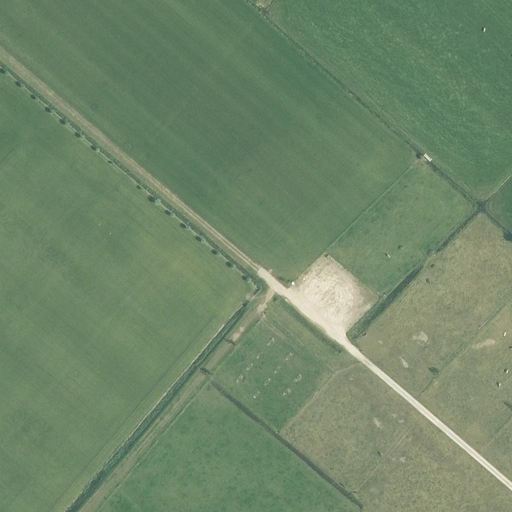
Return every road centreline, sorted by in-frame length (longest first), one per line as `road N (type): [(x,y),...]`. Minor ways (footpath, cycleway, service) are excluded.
road 1 (track): [(0,48),(271,283),(268,299),(87,511)]
road 2 (track): [(511,487),(272,289)]
